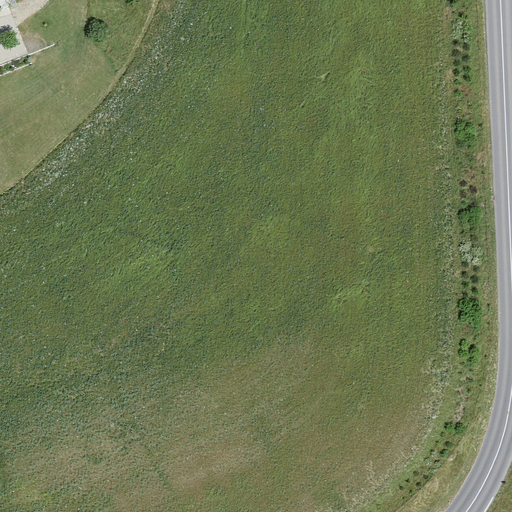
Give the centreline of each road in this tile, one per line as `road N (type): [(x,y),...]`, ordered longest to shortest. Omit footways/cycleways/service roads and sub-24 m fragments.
road 1 (tertiary): [(500,0),(511,286)]
road 2 (tertiary): [(511,381),(507,426),(466,511)]
